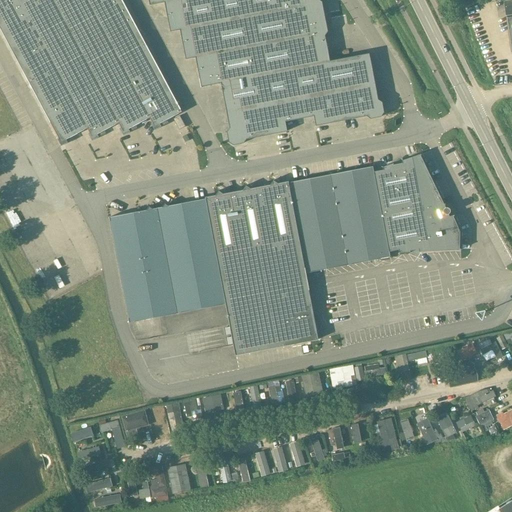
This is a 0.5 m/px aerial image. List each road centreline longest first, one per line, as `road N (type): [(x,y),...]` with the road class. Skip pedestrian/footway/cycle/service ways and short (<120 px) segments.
road 1 (unclassified): [(81,200),(102,243),(120,321),(154,388),(485,323),(499,317),(502,287)]
road 2 (unclassified): [(227,172),(135,0)]
road 3 (unclassified): [(227,172),(415,132)]
road 4 (unclassified): [(502,287),(426,129)]
road 5 (unclassified): [(0,48),(81,200)]
road 6 (unclassified): [(415,132),(404,87),(349,0)]
road 7 (unclassified): [(81,200),(227,172)]
road 8 (secondary): [(471,110),(417,0)]
